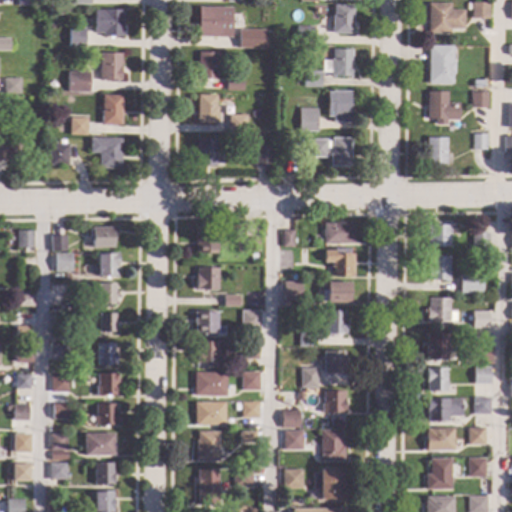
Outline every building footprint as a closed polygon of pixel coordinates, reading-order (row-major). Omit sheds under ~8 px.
[(486,19),(469,19),(469,11),(464,11),(464,2),(486,3),(486,19)] [(447,10),(461,10),(461,29),(447,29),(447,33),(426,33),(426,3),(447,3),(447,10)] [(350,34),(330,34),(330,16),(332,16),(332,5),(350,5),(350,34)] [(229,37),(196,37),(196,7),(229,7),(229,37)] [(120,37),(100,36),(100,32),(92,32),(92,10),(121,10),(120,37)] [(312,46),(294,46),(295,26),(312,26),(312,46)] [(263,48),(236,47),(236,29),(263,29),(263,48)] [(85,47),(70,46),(70,34),(85,34),(85,47)] [(8,51),(0,51),(0,38),(8,38),(8,51)] [(450,62),(452,62),(452,74),(449,74),(449,84),(425,84),(426,45),(450,45),(450,62)] [(350,78),(347,78),(347,77),(329,77),(329,73),(321,73),(321,60),(329,60),(329,59),(331,59),(331,49),(350,50),(350,78)] [(216,79),(195,79),(195,52),(216,52),(216,79)] [(119,80),(97,80),(97,53),(119,53),(119,80)] [(319,87),(301,87),(301,71),(319,71),(319,87)] [(87,92),(65,92),(66,72),(87,72),(87,92)] [(19,94),(2,94),(2,78),(19,78),(19,94)] [(241,91),(224,91),(224,78),(241,79),(241,91)] [(348,122),(329,122),(329,117),(324,117),(324,92),(330,92),(330,91),(349,91),(348,122)] [(444,103),(456,103),(456,120),(444,120),(444,125),(432,125),(432,119),(424,119),(424,92),(444,92),(444,103)] [(484,109),(468,108),(468,92),(484,92),(484,109)] [(214,106),(215,106),(215,123),(195,123),(195,94),(214,94),(214,106)] [(119,125),(100,125),(100,95),(120,95),(119,125)] [(315,131),(296,131),(297,108),(315,108),(315,131)] [(244,133),(226,133),(226,114),(244,114),(244,133)] [(84,135),(67,135),(68,118),(84,118),(84,135)] [(484,150),(470,150),(470,134),(484,134),(484,150)] [(511,152),(501,152),(501,136),(511,136),(511,152)] [(119,168),(96,168),(97,152),(87,152),(88,138),(119,138),(119,168)] [(348,167),(328,166),(328,155),(325,155),(325,158),(307,157),(307,139),(325,139),(324,149),(330,149),(330,138),(348,138),(348,167)] [(444,165),(424,165),(424,138),(445,138),(444,165)] [(214,166),(194,166),(195,139),(214,139),(214,166)] [(63,144),(66,144),(66,166),(47,165),(47,144),(58,144),(58,140),(63,140),(63,144)] [(0,143),(8,143),(8,161),(0,161),(0,143)] [(271,165),(252,165),(252,147),(271,147),(271,165)] [(352,243),(322,244),(321,223),(352,222),(352,243)] [(448,234),(447,234),(447,246),(426,246),(426,239),(425,239),(425,225),(449,225),(448,234)] [(115,236),(111,236),(111,248),(90,248),(90,227),(115,227),(115,236)] [(292,248),(280,248),(280,230),(291,230),(292,248)] [(30,247),(13,247),(14,231),(31,231),(30,247)] [(214,254),(193,254),(193,232),(215,232),(214,254)] [(487,250),(470,250),(470,233),(486,233),(487,250)] [(64,251),(49,251),(49,235),(64,235),(64,251)] [(257,252),(243,252),(243,238),(257,238),(257,252)] [(348,277),(331,277),(331,267),(329,267),(329,262),(321,262),(321,248),(348,248),(348,277)] [(116,266),(115,266),(115,276),(95,276),(95,253),(116,253),(116,266)] [(70,271),(52,271),(52,254),(70,254),(70,271)] [(446,281),(424,279),(424,263),(426,264),(426,256),(446,256),(446,281)] [(216,289),(214,289),(214,291),(193,290),(193,275),(195,275),(195,268),(216,268),(216,289)] [(480,293),(458,293),(458,274),(480,275),(480,293)] [(299,301),(281,302),(280,282),(298,281),(299,301)] [(347,303),(324,303),(324,301),(320,301),(320,290),(324,290),(324,282),(347,282),(347,303)] [(113,291),(116,291),(116,297),(114,297),(113,304),(111,304),(111,306),(105,305),(105,304),(94,304),(94,283),(114,283),(113,291)] [(66,293),(52,293),(52,284),(66,284),(66,293)] [(31,295),(31,307),(14,307),(14,294),(31,295)] [(237,306),(221,307),(221,296),(237,295),(237,306)] [(447,322),(424,322),(424,307),(426,308),(426,298),(447,298),(447,322)] [(258,330),(238,329),(239,311),(258,311),(258,330)] [(343,319),(344,319),(344,334),(324,335),(324,333),(322,333),(322,311),(343,311),(343,319)] [(486,329),(470,329),(470,311),(486,311),(486,329)] [(214,333),(193,333),(192,312),(213,312),(214,333)] [(113,332),(96,332),(97,313),(114,314),(113,332)] [(73,325),(51,325),(51,314),(73,315),(73,325)] [(27,341),(13,341),(13,325),(28,326),(27,341)] [(313,347),(296,347),(297,329),(314,329),(313,347)] [(445,359),(431,359),(431,358),(422,357),(422,342),(424,342),(425,334),(446,334),(445,359)] [(256,359),(239,359),(239,341),(255,341),(256,359)] [(215,363),(193,364),(193,349),(194,349),(194,342),(215,342),(215,363)] [(66,361),(48,361),(48,343),(66,343),(66,361)] [(112,351),(114,352),(114,366),(94,365),(94,344),(112,344),(112,351)] [(30,363),(12,363),(12,345),(30,345),(30,363)] [(490,364),(461,364),(461,356),(473,353),(473,346),(490,346),(490,364)] [(342,357),(343,358),(343,372),(334,372),(334,374),(323,374),(323,373),(321,373),(321,350),(342,350),(342,357)] [(488,384),(472,384),(471,367),(487,367),(488,384)] [(315,388),(298,388),(298,368),(315,368),(315,388)] [(444,391),(424,391),(423,369),(444,368),(444,391)] [(223,396),(192,396),(192,372),(224,373),(223,396)] [(256,390),(238,390),(238,372),(256,372),(256,390)] [(115,380),(118,380),(118,386),(116,385),(116,396),(108,396),(107,398),(102,398),(102,395),(93,395),(94,373),(115,373),(115,380)] [(27,375),(27,389),(12,389),(12,383),(8,382),(8,374),(27,375)] [(66,393),(48,392),(48,375),(66,375),(66,393)] [(342,413),(320,413),(320,391),(342,391),(342,413)] [(293,399),(279,400),(278,393),(293,392),(293,399)] [(487,414),(471,414),(471,397),(488,398),(487,414)] [(458,416),(445,416),(445,421),(425,421),(425,412),(423,412),(423,398),(458,398),(458,416)] [(222,424),(192,425),(192,402),(221,402),(222,424)] [(256,418),(238,418),(238,402),(256,402),(256,418)] [(65,419),(50,419),(50,404),(65,404),(65,419)] [(113,410),(115,410),(115,425),(91,425),(91,415),(92,416),(93,404),(113,404),(113,410)] [(26,405),(26,420),(10,420),(10,405),(26,405)] [(296,428),(278,428),(278,410),(296,410),(296,428)] [(451,428),(451,450),(423,451),(423,433),(424,433),(424,428),(451,428)] [(482,445),(465,446),(464,428),(481,428),(482,445)] [(299,432),(305,431),(306,446),(299,446),(299,450),(280,450),(280,431),(299,430),(299,432)] [(338,446),(341,446),(342,461),(317,461),(317,430),(338,430),(338,446)] [(216,461),(193,461),(193,440),(194,440),(194,431),(216,431),(216,461)] [(253,443),(236,443),(236,432),(253,431),(253,443)] [(111,455),(80,455),(81,433),(112,434),(111,455)] [(28,453),(10,453),(11,434),(28,434),(28,453)] [(64,451),(47,451),(47,434),(64,434),(64,451)] [(65,460),(48,460),(48,452),(65,452),(65,460)] [(483,478),(465,477),(465,458),(483,458),(483,478)] [(448,489),(422,489),(422,474),(427,474),(426,459),(448,459),(448,489)] [(27,482),(10,481),(10,463),(27,463),(27,482)] [(64,480),(46,480),(46,463),(64,463),(64,480)] [(111,485),(103,485),(103,486),(98,486),(98,485),(91,484),(91,463),(111,463),(111,485)] [(249,487),(229,487),(229,467),(249,467),(249,487)] [(338,484),(341,484),(341,500),(316,500),(316,489),(310,489),(310,473),(316,473),(316,469),(338,469),(338,484)] [(215,504),(194,504),(194,485),(193,485),(193,477),(194,477),(194,470),(215,470),(215,504)] [(299,489),(279,489),(279,470),(299,470),(299,489)] [(110,498),(111,498),(111,509),(110,509),(110,511),(91,511),(91,490),(110,490),(110,498)] [(483,511),(465,511),(465,496),(483,496),(483,511)] [(450,511),(422,511),(422,501),(423,501),(423,497),(450,497),(450,511)] [(22,511),(3,511),(3,500),(22,500),(22,511)]
